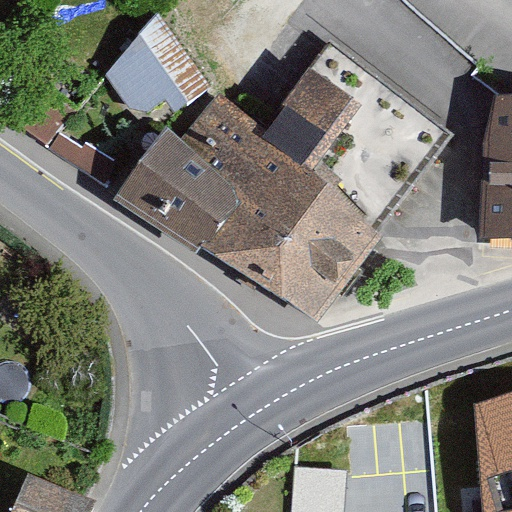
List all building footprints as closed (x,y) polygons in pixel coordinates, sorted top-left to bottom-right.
[(210,86),(155,15),(105,75),(149,131),(210,86)] [(446,138),(331,45),(261,131),(223,104),(185,147),(165,138),(122,194),(311,322),(446,138)] [(511,96),(498,96),(485,138),(487,227),(511,227),(511,96)] [(511,511),(511,397),(474,407),(484,511),(511,511)] [(80,511),(83,506),(31,485),(19,511),(80,511)]
